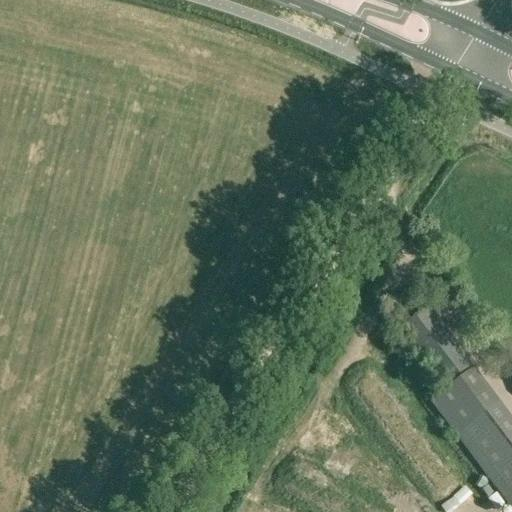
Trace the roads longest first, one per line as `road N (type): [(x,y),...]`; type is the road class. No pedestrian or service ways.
road 1 (track): [(169,511),(430,96)]
road 2 (primary): [(289,0),(449,71)]
